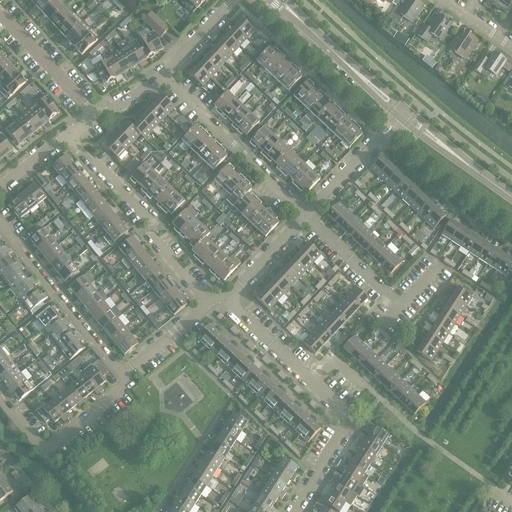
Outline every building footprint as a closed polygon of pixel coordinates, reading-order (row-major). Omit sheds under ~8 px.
[(43,14),(57,0),(41,0),(35,5),(40,11),(41,12),(41,11),(42,13),(42,14),(43,13),(43,14)] [(59,0),(57,0),(43,14),(48,20),(49,20),(50,21),(50,22),(51,22),(67,8),(59,0)] [(86,6),(91,11),(97,6),(92,0),(86,6)] [(206,0),(184,0),(182,3),(193,14),(206,0)] [(389,18),(398,25),(404,17),(412,23),(424,6),(415,0),(408,0),(402,10),(397,6),(389,18)] [(511,6),(511,0),(501,0),(496,7),(507,14),(511,6)] [(74,16),(67,8),(51,22),(51,23),(53,25),(58,31),(74,16)] [(148,26),(156,17),(152,13),(151,13),(148,17),(147,17),(144,21),(143,21),(148,26)] [(58,31),(59,31),(61,33),(60,33),(61,33),(66,39),(83,23),(76,14),(74,16),(58,31)] [(434,37),(440,41),(452,24),(439,16),(430,29),(424,25),(417,36),(428,43),(431,37),(434,37)] [(152,30),(156,25),(165,34),(169,29),(156,17),(148,26),(152,30)] [(255,32),(243,20),(235,28),(248,40),(255,32)] [(83,23),(66,39),(66,40),(67,40),(68,41),(68,42),(69,42),(74,47),(73,47),(74,47),(90,33),(92,31),(84,22),(83,23)] [(152,30),(161,38),(165,34),(156,25),(152,30)] [(248,40),(235,28),(228,36),(240,48),(248,40)] [(82,56),(98,41),(90,33),(74,47),(74,48),(76,50),(80,54),(82,56)] [(138,43),(148,59),(149,58),(150,59),(154,57),(154,56),(155,55),(155,54),(163,50),(162,47),(161,47),(160,45),(161,45),(160,45),(154,34),(146,39),(145,39),(138,43)] [(447,51),(453,55),(454,53),(466,60),(478,42),(466,34),(463,38),(458,35),(447,51)] [(240,48),(228,36),(220,44),(233,56),(240,48)] [(404,38),(400,44),(405,47),(409,41),(404,38)] [(140,64),(142,63),(142,62),(147,59),(148,59),(138,43),(137,41),(128,46),(139,64),(140,64)] [(233,56),(220,44),(213,52),(225,63),(233,56)] [(139,64),(128,46),(120,51),(121,54),(122,54),(131,69),(137,66),(139,64),(139,65),(139,64)] [(280,54),(275,49),(273,51),(270,48),(257,62),(262,67),(259,71),(261,73),(265,69),(265,70),(280,54)] [(225,63),(213,52),(205,60),(218,71),(225,63)] [(483,58),(474,70),(481,74),(484,68),(496,77),(507,61),(494,53),(488,61),(483,58)] [(122,54),(121,54),(114,58),(113,58),(123,74),(124,74),(125,73),(126,73),(126,72),(131,69),(122,54)] [(286,63),(283,60),(285,58),(280,54),(265,70),(273,77),(286,63)] [(123,74),(113,58),(114,58),(112,56),(104,61),(115,79),(120,76),(121,76),(122,74),(123,75),(123,74)] [(218,71),(205,60),(198,67),(210,79),(218,71)] [(5,61),(0,65),(0,79),(12,68),(7,64),(7,63),(5,62),(6,62),(5,61)] [(115,79),(104,61),(94,67),(95,70),(93,71),(99,81),(101,80),(102,80),(102,81),(103,83),(105,85),(107,84),(109,83),(110,84),(114,82),(114,80),(115,79)] [(432,61),(427,66),(432,70),(437,64),(432,61)] [(296,68),(291,64),(289,66),(286,63),(273,77),(281,84),(296,68)] [(439,66),(435,71),(440,74),(444,69),(439,66)] [(210,79),(198,67),(190,76),(203,87),(210,79)] [(12,68),(0,79),(0,92),(1,93),(19,76),(18,76),(14,71),(12,69),(13,69),(12,69),(12,68)] [(302,78),(299,75),(301,73),(296,68),(281,84),(289,92),(302,78)] [(247,72),(245,75),(253,82),(255,80),(247,72)] [(511,74),(503,86),(508,89),(509,88),(511,89),(511,74)] [(1,93),(8,101),(26,84),(25,82),(21,78),(19,77),(20,76),(19,76),(1,93)] [(315,91),(313,88),(315,86),(309,81),(294,97),(302,105),(315,91)] [(325,96),(320,91),(318,93),(315,91),(302,105),(310,112),(325,96)] [(257,95),(253,99),(256,102),(260,98),(261,98),(262,96),(263,96),(259,92),(257,94),(257,95)] [(236,101),(228,93),(215,107),(218,110),(216,112),(221,117),(236,101)] [(175,108),(163,96),(155,104),(168,116),(175,108)] [(330,101),(325,96),(310,112),(318,119),(331,105),(328,103),(330,101)] [(38,107),(38,106),(50,121),(57,115),(59,113),(57,111),(58,111),(57,111),(56,109),(55,109),(46,97),(36,104),(38,107)] [(244,108),(236,101),(221,117),(226,121),(228,119),(231,122),(244,108)] [(168,116),(155,104),(148,112),(160,124),(168,116)] [(341,111),(336,106),(334,108),(331,105),(318,119),(326,127),(341,111)] [(42,126),(43,127),(43,126),(44,125),(45,125),(50,121),(38,106),(38,107),(31,112),(42,127),(42,126)] [(252,115),(244,108),(231,122),(234,125),(231,127),(236,132),(252,115)] [(40,129),(40,128),(42,127),(31,112),(29,110),(21,116),(35,133),(40,129)] [(347,120),(344,118),(346,115),(341,111),(326,127),(334,134),(347,120)] [(160,124),(148,112),(140,120),(153,132),(160,124)] [(260,123),(252,115),(236,132),(241,136),(243,134),(247,137),(260,123)] [(28,139),(28,138),(30,137),(35,133),(21,116),(14,122),(27,139),(28,139)] [(187,125),(189,122),(183,116),(181,119),(187,125)] [(153,132),(140,120),(133,128),(141,135),(140,136),(145,140),(153,132)] [(357,126),(352,121),(350,123),(347,120),(334,134),(342,142),(357,126)] [(27,139),(14,122),(6,128),(20,145),(25,141),(25,140),(27,139)] [(133,128),(129,123),(121,132),(133,144),(140,136),(141,135),(133,128)] [(363,136),(360,132),(362,130),(357,126),(342,142),(350,149),(363,136)] [(206,133),(201,128),(199,130),(195,127),(182,141),(190,149),(206,133)] [(273,136),(265,128),(250,144),(255,149),(257,147),(260,150),(273,136)] [(133,144),(121,132),(113,140),(126,152),(133,144)] [(211,142),(209,139),(211,137),(206,133),(190,149),(198,156),(211,142)] [(13,151),(0,135),(0,151),(5,157),(5,156),(7,155),(13,151)] [(281,143),(273,136),(260,150),(263,152),(261,154),(266,159),(281,143)] [(126,152),(113,140),(106,148),(118,159),(126,152)] [(221,147),(216,143),(214,145),(211,142),(198,156),(206,163),(221,147)] [(289,150),(281,143),(266,159),(271,164),(273,162),(276,164),(289,150)] [(227,157),(224,154),(226,152),(221,147),(206,163),(214,171),(227,157)] [(297,158),(289,150),(276,164),(278,167),(276,169),(281,174),(297,158)] [(153,156),(161,164),(167,157),(165,155),(153,155),(153,156)] [(74,165),(67,156),(53,168),(60,176),(74,165)] [(391,165),(383,157),(371,170),(379,177),(391,165)] [(304,165),(297,158),(281,174),(286,179),(288,176),(291,179),(304,165)] [(153,172),(145,164),(130,181),(135,186),(137,183),(140,186),(153,172)] [(80,173),(74,165),(60,176),(67,185),(80,173)] [(236,175),(233,172),(235,170),(230,165),(215,181),(223,189),(236,175)] [(312,173),(304,165),(291,179),(294,182),(292,184),(297,189),(312,173)] [(399,173),(391,165),(379,177),(387,185),(399,173)] [(161,180),(153,172),(140,186),(143,189),(141,191),(146,196),(161,180)] [(87,182),(80,173),(67,185),(74,193),(87,182)] [(320,180),(312,173),(297,189),(302,193),(304,191),(307,194),(320,180)] [(407,180),(399,173),(387,185),(395,192),(407,180)] [(34,178),(42,188),(43,189),(48,186),(47,184),(39,174),(34,178)] [(246,180),(241,175),(239,178),(236,175),(223,189),(230,196),(231,196),(246,180)] [(169,187),(161,180),(146,196),(151,200),(153,198),(156,201),(169,187)] [(248,194),(252,190),(249,187),(251,185),(246,180),(231,196),(230,196),(227,200),(234,207),(235,207),(247,194),(248,194)] [(414,187),(407,180),(395,192),(403,200),(414,187)] [(94,190),(87,182),(74,193),(80,201),(94,190)] [(47,198),(36,185),(27,192),(38,205),(47,198)] [(177,194),(169,187),(156,201),(159,204),(157,206),(162,211),(177,194)] [(422,195),(414,187),(403,200),(411,207),(422,195)] [(215,197),(205,189),(201,193),(210,202),(213,199),(215,197)] [(101,199),(94,190),(80,201),(87,210),(101,199)] [(38,205),(27,192),(19,199),(30,212),(38,205)] [(185,202),(177,194),(162,211),(167,215),(169,213),(172,216),(185,202)] [(250,197),(248,194),(247,194),(235,207),(234,207),(234,208),(242,216),(257,199),(252,195),(250,197)] [(430,202),(422,195),(411,207),(418,215),(430,202)] [(30,212),(19,199),(10,206),(21,219),(30,212)] [(108,207),(101,199),(87,210),(94,218),(108,207)] [(263,209),(260,206),(262,204),(257,199),(242,216),(250,223),(263,209)] [(438,210),(430,202),(418,215),(426,222),(438,210)] [(348,211),(339,203),(328,215),(336,223),(348,211)] [(114,215),(108,207),(94,218),(101,226),(114,215)] [(194,219),(198,216),(190,208),(173,225),(176,228),(174,231),(179,235),(194,219)] [(273,214),(268,209),(266,212),(263,209),(250,223),(258,230),(273,214)] [(434,230),(446,217),(438,210),(426,222),(434,230)] [(355,218),(348,211),(336,223),(344,231),(355,218)] [(279,224),(276,221),(278,219),(273,214),(258,230),(266,238),(279,224)] [(121,224),(114,215),(101,226),(108,235),(121,224)] [(363,226),(355,218),(344,231),(352,238),(363,226)] [(202,226),(194,219),(179,235),(184,240),(186,238),(189,240),(202,226)] [(461,227),(451,221),(442,235),(452,241),(461,227)] [(115,244),(128,232),(121,224),(108,235),(104,238),(111,247),(115,244)] [(206,239),(210,234),(202,226),(189,240),(192,243),(190,245),(194,250),(195,250),(206,238),(206,239)] [(371,233),(363,226),(352,238),(359,245),(371,233)] [(470,233),(461,227),(452,241),(461,247),(470,233)] [(51,238),(44,230),(31,241),(38,249),(51,238)] [(379,241),(371,233),(359,245),(367,253),(379,241)] [(479,239),(470,233),(461,247),(470,253),(479,239)] [(58,247),(51,238),(38,249),(45,258),(58,247)] [(140,247),(133,238),(119,249),(126,258),(140,247)] [(206,239),(206,238),(195,250),(194,250),(192,252),(195,255),(193,257),(198,262),(214,246),(206,239)] [(488,245),(479,239),(470,253),(479,259),(488,245)] [(387,248),(379,241),(367,253),(375,260),(387,248)] [(0,257),(9,250),(6,247),(4,249),(0,244),(0,257)] [(322,255),(309,244),(302,252),(314,264),(322,255)] [(94,245),(91,248),(99,258),(103,255),(98,249),(98,250),(94,245)] [(497,250),(488,245),(479,259),(488,265),(497,250)] [(221,253),(214,246),(198,262),(203,267),(205,264),(208,267),(221,253)] [(65,255),(58,247),(45,258),(51,266),(65,255)] [(147,255),(140,247),(126,258),(121,261),(128,270),(133,266),(147,255)] [(395,255),(387,248),(375,260),(383,268),(395,255)] [(0,270),(13,260),(10,256),(12,254),(9,250),(0,257),(0,270)] [(506,256),(497,250),(488,265),(497,271),(506,256)] [(314,264),(302,252),(294,260),(307,271),(314,264)] [(229,260),(221,253),(208,267),(211,270),(209,272),(214,277),(229,260)] [(72,263),(65,255),(51,266),(58,275),(72,263)] [(154,263),(147,255),(133,266),(140,274),(154,263)] [(403,263),(395,255),(383,268),(391,275),(403,263)] [(511,267),(511,260),(506,256),(497,271),(506,277),(511,267)] [(241,264),(232,257),(229,260),(214,277),(219,281),(221,279),(224,282),(241,264)] [(0,274),(4,280),(22,266),(19,263),(17,264),(13,260),(0,270),(0,274)] [(307,271),(294,260),(287,268),(299,279),(307,271)] [(79,272),(72,263),(58,275),(65,283),(79,272)] [(160,272),(154,263),(140,274),(147,283),(160,272)] [(26,276),(23,271),(25,270),(22,266),(4,280),(11,288),(26,276)] [(299,279),(287,268),(279,275),(292,287),(299,279)] [(167,280),(160,272),(147,283),(153,291),(167,280)] [(90,286),(95,282),(88,274),(83,278),(70,289),(77,297),(90,286)] [(292,287),(279,275),(272,283),(284,295),(292,287)] [(17,296),(35,282),(32,279),(30,280),(26,276),(11,288),(17,296)] [(174,289),(167,280),(153,291),(160,300),(174,289)] [(132,281),(127,285),(130,289),(135,285),(132,281)] [(39,292),(35,287),(37,285),(35,282),(17,296),(24,304),(39,292)] [(284,295),(272,283),(265,291),(277,303),(284,295)] [(97,295),(90,286),(77,297),(84,306),(97,295)] [(368,299),(356,287),(348,296),(360,307),(368,299)] [(181,297),(174,289),(160,300),(167,308),(181,297)] [(467,307),(473,298),(459,289),(452,298),(467,307)] [(102,291),(97,295),(84,306),(90,314),(104,303),(109,300),(102,291)] [(277,303),(265,291),(257,299),(269,311),(277,303)] [(24,304),(31,312),(43,303),(48,298),(45,294),(43,296),(39,292),(24,304)] [(318,296),(321,299),(321,298),(323,300),(326,297),(321,292),(318,296)] [(360,307),(348,296),(341,304),(353,315),(360,307)] [(188,306),(181,297),(167,308),(174,317),(188,306)] [(145,298),(141,302),(144,306),(149,302),(145,298)] [(467,307),(452,298),(447,307),(461,316),(467,307)] [(484,305),(482,308),(487,311),(489,308),(491,305),(486,301),(484,305)] [(111,312),(104,303),(90,314),(97,323),(111,312)] [(353,315),(341,304),(333,311),(346,323),(353,315)] [(59,317),(56,312),(58,311),(55,307),(37,321),(44,329),(59,317)] [(461,316),(447,307),(441,316),(455,325),(461,316)] [(346,323),(333,311),(326,319),(338,331),(346,323)] [(118,320),(111,312),(97,323),(104,331),(118,320)] [(455,325),(441,316),(435,325),(449,335),(455,325)] [(51,337),(68,323),(65,319),(63,321),(59,317),(44,329),(51,337)] [(338,331),(326,319),(318,327),(331,339),(338,331)] [(125,328),(118,320),(104,331),(111,339),(125,328)] [(72,333),(69,328),(71,326),(68,323),(51,337),(57,345),(72,333)] [(449,335),(435,325),(429,334),(443,344),(449,335)] [(218,333),(210,326),(197,339),(205,347),(218,333)] [(331,339),(318,327),(311,335),(323,347),(331,339)] [(131,337),(125,328),(111,339),(118,348),(131,337)] [(81,339),(78,335),(76,337),(72,333),(57,345),(63,353),(81,339)] [(226,341),(218,333),(205,347),(213,354),(226,341)] [(443,344),(429,334),(423,343),(437,353),(443,344)] [(323,347),(311,335),(303,343),(316,355),(323,347)] [(364,344),(355,336),(344,349),(352,357),(364,344)] [(138,345),(131,337),(118,348),(125,356),(138,345)] [(85,349),(81,344),(84,342),(81,339),(63,353),(70,361),(85,349)] [(234,348),(226,341),(213,354),(221,362),(234,348)] [(33,342),(28,346),(32,352),(38,348),(33,342)] [(437,353),(423,343),(417,353),(431,362),(437,353)] [(371,351),(364,344),(352,357),(360,364),(371,351)] [(38,348),(32,352),(37,357),(42,353),(38,348)] [(242,356),(234,348),(221,362),(229,369),(242,356)] [(0,364),(8,358),(1,350),(0,350),(0,364)] [(379,359),(371,351),(360,364),(367,371),(379,359)] [(250,363),(242,356),(229,369),(237,376),(250,363)] [(0,377),(14,366),(8,358),(0,364),(0,377)] [(387,366),(379,359),(367,371),(375,379),(387,366)] [(75,371),(73,369),(78,365),(75,361),(66,368),(71,374),(75,371)] [(103,378),(108,373),(98,361),(93,366),(91,366),(83,372),(86,376),(100,393),(103,390),(100,387),(106,382),(103,378)] [(257,370),(250,363),(237,376),(245,384),(257,370)] [(21,374),(15,366),(14,366),(0,377),(0,383),(2,382),(6,386),(21,374)] [(395,374),(387,366),(375,379),(383,386),(395,374)] [(63,381),(71,374),(66,368),(58,375),(61,379),(63,381)] [(265,378),(257,370),(245,384),(253,391),(265,378)] [(27,382),(21,374),(6,386),(9,391),(7,392),(10,396),(27,382)] [(403,381),(395,374),(383,386),(391,394),(403,381)] [(100,393),(86,376),(78,382),(89,396),(94,392),(97,395),(100,393)] [(273,385),(265,378),(253,391),(261,399),(273,385)] [(411,388),(403,381),(391,394),(399,401),(411,388)] [(34,390),(27,382),(10,396),(13,399),(15,398),(19,402),(34,390)] [(89,396),(78,382),(70,389),(83,407),(87,404),(84,400),(89,396)] [(281,393),(273,385),(261,399),(269,406),(281,393)] [(418,396),(411,388),(399,401),(407,409),(418,396)] [(83,407),(70,389),(61,396),(72,410),(78,405),(80,409),(83,407)] [(289,400),(281,393),(269,406),(276,414),(289,400)] [(72,410),(61,396),(53,403),(67,420),(70,418),(67,414),(72,410)] [(427,404),(418,396),(407,409),(415,416),(427,404)] [(297,408),(289,400),(276,414),(284,421),(297,408)] [(67,420),(53,403),(44,409),(42,407),(36,412),(46,424),(51,419),(55,423),(61,419),(64,423),(67,420)] [(305,415),(297,408),(284,421),(292,428),(305,415)] [(227,418),(225,421),(242,432),(248,423),(252,419),(242,410),(237,416),(234,414),(230,421),(227,418)] [(313,422),(305,415),(292,428),(300,436),(313,422)] [(242,432),(225,421),(223,424),(226,427),(222,433),(236,442),(242,432)] [(321,430),(313,422),(300,436),(308,444),(321,430)] [(369,437),(383,446),(388,438),(390,439),(391,437),(369,423),(366,427),(370,430),(372,430),(374,431),(369,437)] [(236,442),(222,433),(219,439),(215,437),(213,439),(230,451),(236,442)] [(383,446),(369,437),(365,444),(364,443),(363,441),(359,438),(356,442),(379,457),(380,455),(378,454),(383,446)] [(230,451),(213,439),(211,442),(215,445),(211,451),(225,460),(230,451)] [(379,457),(356,442),(354,447),(358,449),(360,449),(361,450),(357,456),(371,465),(376,457),(377,458),(379,457)] [(297,456),(299,453),(291,445),(289,448),(297,456)] [(225,460),(211,451),(207,457),(203,455),(201,458),(219,469),(225,460)] [(371,465),(357,456),(353,463),(351,462),(351,460),(347,457),(344,461),(369,477),(366,476),(367,474),(366,473),(371,465)] [(219,469),(201,458),(200,461),(203,463),(199,469),(213,478),(219,469)] [(298,476),(294,474),(298,468),(284,459),(278,468),(296,479),(298,476)] [(369,477),(344,461),(341,466),(345,468),(347,468),(349,469),(345,476),(358,484),(363,487),(369,477)] [(296,479),(278,468),(272,477),(286,486),(290,480),(294,482),(296,479)] [(213,478),(199,469),(195,475),(192,473),(190,476),(207,487),(213,478)] [(207,487),(190,476),(188,479),(191,481),(187,487),(201,496),(207,487)] [(358,484),(345,476),(340,482),(339,481),(338,479),(334,476),(332,481),(354,495),(355,493),(353,492),(358,484)] [(286,486),(272,477),(267,486),(284,498),(286,495),(282,492),(286,486)] [(354,495),(332,481),(329,485),(332,487),(331,489),(335,491),(332,495),(346,503),(351,506),(357,497),(354,495)] [(0,503),(13,493),(6,484),(0,489),(0,503)] [(284,498),(267,486),(261,496),(275,504),(279,498),(282,500),(284,498)] [(201,496),(187,487),(183,494),(180,491),(178,494),(195,505),(201,496)] [(191,511),(195,505),(178,494),(176,497),(180,500),(176,506),(185,511),(191,511)] [(346,503),(332,495),(330,499),(327,497),(326,498),(322,496),(319,500),(337,511),(342,511),(341,511),(346,503)] [(275,504),(261,496),(255,505),(266,511),(273,511),(271,510),(275,504)] [(28,511),(36,506),(29,497),(17,507),(14,509),(16,511),(28,511)]
